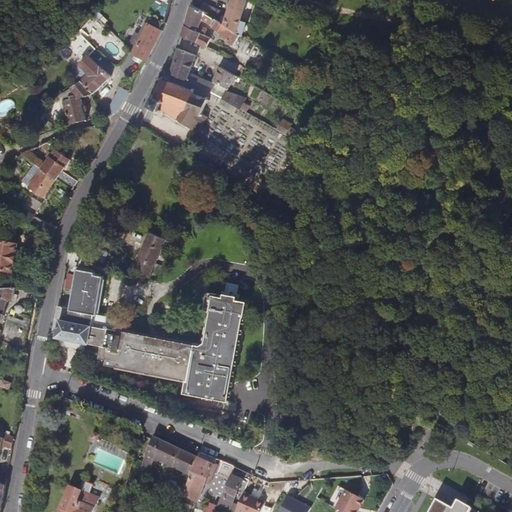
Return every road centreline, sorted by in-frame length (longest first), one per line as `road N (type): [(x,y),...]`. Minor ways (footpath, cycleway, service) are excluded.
road 1 (residential): [(178,0),(167,37),(55,248),(35,372)]
road 2 (residential): [(278,468),(35,372)]
road 3 (unclassified): [(309,0),(511,58)]
road 4 (residential): [(35,372),(10,511)]
